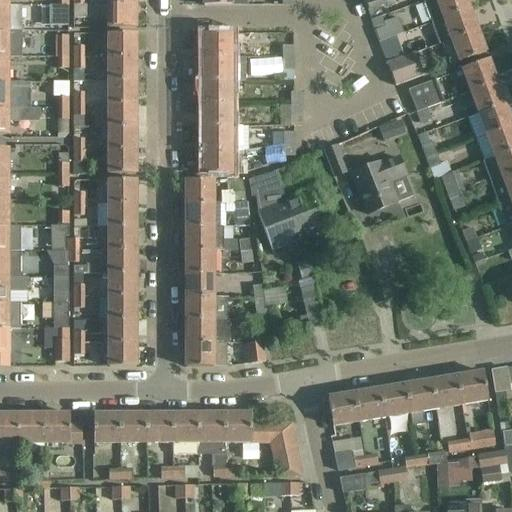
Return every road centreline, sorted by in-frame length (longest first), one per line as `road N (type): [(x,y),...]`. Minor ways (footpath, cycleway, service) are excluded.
road 1 (residential): [(166,0),(167,390)]
road 2 (residential): [(511,344),(302,379)]
road 3 (residential): [(167,390),(0,392)]
road 4 (residential): [(302,379),(235,391),(167,390)]
road 5 (residential): [(332,511),(302,379)]
